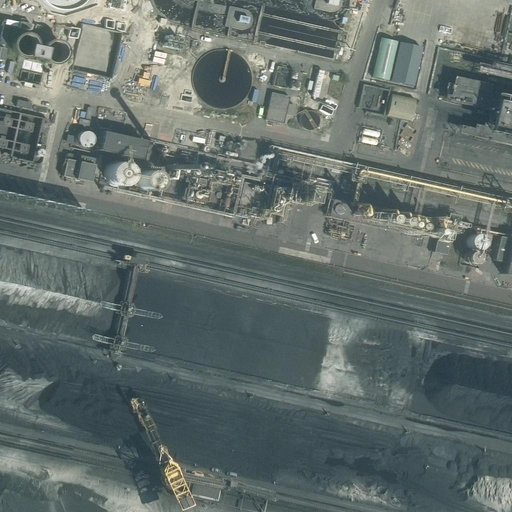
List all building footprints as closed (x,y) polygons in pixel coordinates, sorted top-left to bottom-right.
[(36,49),(37,45),(36,42),(35,38),(33,35),(31,33),(27,31),(24,30),(20,30),(17,31),(14,32),(11,35),(9,38),(8,41),(7,44),(7,48),(9,51),(10,54),(13,57),(16,58),(20,59),(23,59),(27,59),(30,57),(33,55),(35,52),(36,49)] [(395,41),(380,38),(371,77),(386,81),(395,41)] [(64,57),(64,54),(64,52),(63,49),(62,47),(60,45),(58,43),(56,42),(52,41),(50,41),(47,42),(45,43),(43,44),(41,46),(39,48),(39,50),(38,52),(38,55),(38,57),(39,60),(40,62),(42,64),(45,66),(47,67),(50,68),(52,68),(54,68),(57,66),(59,65),(61,64),(63,60),(64,57)] [(413,86),(420,46),(397,41),(389,81),(413,86)] [(271,86),(285,89),(290,70),(275,66),(271,84),(271,86)] [(19,79),(39,84),(41,75),(21,70),(19,79)] [(474,90),(476,81),(451,76),(448,91),(467,95),(468,89),(474,90)] [(288,96),(270,92),(263,120),(282,124),(288,96)] [(414,99),(389,94),(384,115),(409,121),(414,99)] [(29,103),(16,100),(14,106),(27,109),(29,103)] [(287,104),(285,115),(287,115),(291,116),(293,105),(290,105),(287,104)] [(85,119),(78,118),(78,125),(88,126),(90,107),(86,106),(85,119)] [(142,141),(98,131),(94,150),(138,160),(142,141)] [(66,153),(64,159),(76,162),(77,156),(66,153)] [(78,156),(77,156),(76,162),(64,159),(60,176),(87,182),(92,159),(78,156)] [(127,174),(127,171),(127,168),(125,166),(123,163),(120,162),(117,161),(114,162),(111,163),(108,165),(107,167),(106,170),(106,174),(106,177),(108,179),(110,181),(113,183),(116,183),(119,183),(122,182),(124,180),(126,177),(127,174)] [(214,174),(176,166),(174,173),(212,182),(214,174)] [(158,182),(158,178),(158,175),(156,172),(153,169),(150,168),(147,167),(143,167),(140,169),(137,171),(135,174),(134,178),(134,181),(136,185),(138,188),(141,190),(144,191),(148,191),(151,190),(154,188),(157,185),(158,182)] [(267,188),(241,182),(234,215),(259,220),(267,188)] [(360,209),(329,202),(326,217),(334,218),(335,215),(352,219),(351,221),(357,223),(360,209)] [(29,233),(27,239),(41,243),(43,238),(29,233)] [(511,239),(498,237),(492,260),(503,263),(501,274),(511,276),(511,239)] [(447,243),(434,241),(432,252),(444,255),(447,243)]
